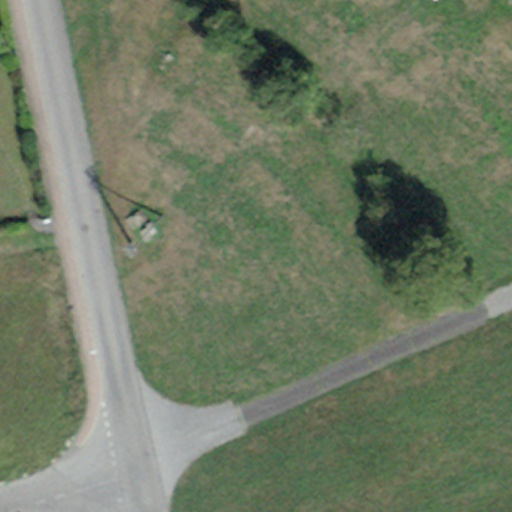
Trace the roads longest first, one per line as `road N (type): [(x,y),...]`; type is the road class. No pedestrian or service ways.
road 1 (residential): [(137,468),(40,0)]
road 2 (track): [(137,468),(511,294)]
road 3 (unclassified): [(1,511),(137,468)]
